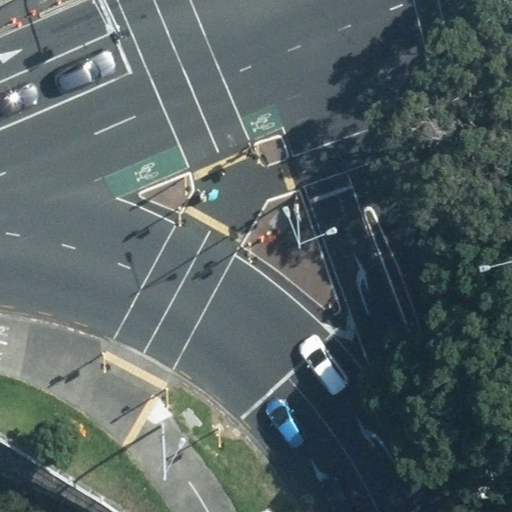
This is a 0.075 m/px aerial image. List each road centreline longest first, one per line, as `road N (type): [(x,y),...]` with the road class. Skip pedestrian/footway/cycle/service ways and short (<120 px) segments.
road 1 (secondary): [(451,484),(427,401),(276,16)]
road 2 (primary): [(384,511),(364,468),(318,406),(222,320),(158,277),(102,253),(0,226)]
road 3 (secondary): [(379,6),(422,122),(457,271),(451,484)]
road 4 (primary): [(0,122),(276,16)]
